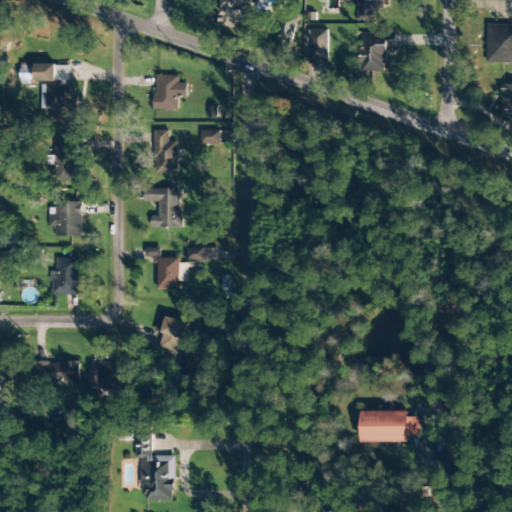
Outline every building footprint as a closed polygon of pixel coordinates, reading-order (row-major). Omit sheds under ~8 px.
[(251,24),(251,0),(222,0),(222,18),(226,18),(225,28),(235,28),(235,24),(251,24)] [(358,21),(376,20),(375,9),(385,8),(384,0),(346,0),(346,3),(357,3),(358,21)] [(511,63),(511,24),(487,24),(486,63),(511,63)] [(327,29),(310,30),(311,59),(328,58),(327,29)] [(363,34),(363,49),(358,49),(358,71),(385,72),(386,48),(395,48),(395,35),(363,34)] [(35,82),(56,82),(57,64),(35,64),(35,82)] [(58,80),(69,80),(69,66),(58,66),(58,80)] [(155,110),(179,111),(179,98),(188,98),(188,84),(180,83),(180,76),(156,75),(155,110)] [(511,84),(502,85),(501,119),(511,119),(511,116),(511,115),(511,84)] [(76,125),(77,86),(49,85),(48,124),(76,125)] [(178,173),(178,142),(169,142),(169,131),(154,130),(153,173),(178,173)] [(221,144),(221,130),(201,131),(201,145),(221,144)] [(58,182),(76,182),(77,138),(59,138),(58,182)] [(183,228),(183,214),(180,214),(180,189),(144,189),(144,202),(159,202),(158,216),(152,216),(151,228),(183,228)] [(82,204),(49,203),(49,227),(55,228),(55,236),(82,237),(82,204)] [(161,248),(146,248),(146,257),(161,257),(161,248)] [(187,262),(206,262),(205,248),(187,248),(187,262)] [(52,295),(78,295),(78,258),(57,258),(57,271),(52,271),(52,295)] [(158,290),(180,289),(179,282),(188,282),(187,264),(180,264),(180,258),(157,258),(158,290)] [(188,323),(159,314),(154,332),(163,334),(159,347),(179,353),(188,323)] [(200,372),(201,350),(182,348),(180,370),(200,372)] [(0,385),(7,385),(8,359),(0,358),(0,385)] [(79,362),(34,362),(33,381),(78,382),(79,362)] [(87,387),(126,388),(127,362),(98,362),(97,370),(87,370),(87,387)] [(409,443),(409,436),(419,436),(419,417),(409,417),(409,411),(361,412),(362,443),(409,443)] [(175,501),(175,457),(150,457),(151,435),(136,435),(136,459),(143,459),(142,500),(175,501)] [(459,445),(444,446),(445,466),(459,466),(459,445)]
